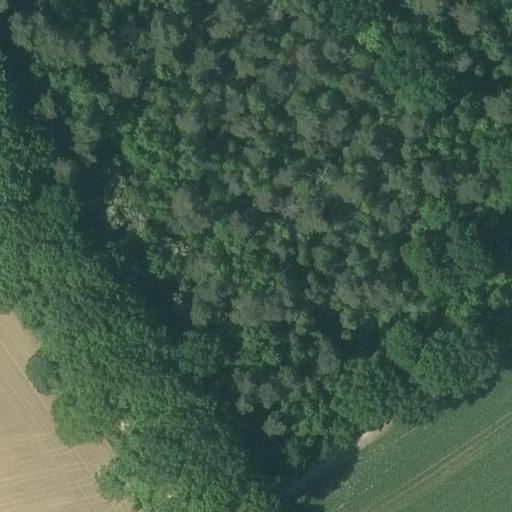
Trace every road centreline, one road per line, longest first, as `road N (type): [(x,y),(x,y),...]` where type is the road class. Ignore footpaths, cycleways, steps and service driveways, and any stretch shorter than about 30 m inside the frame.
road 1 (track): [(187,511),(0,232)]
road 2 (track): [(511,343),(246,511)]
road 3 (track): [(511,139),(415,0)]
